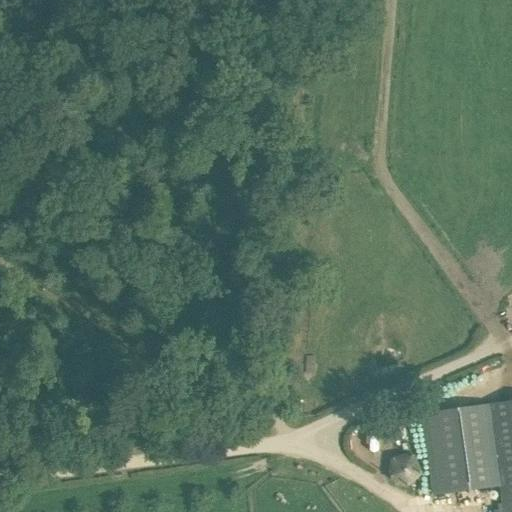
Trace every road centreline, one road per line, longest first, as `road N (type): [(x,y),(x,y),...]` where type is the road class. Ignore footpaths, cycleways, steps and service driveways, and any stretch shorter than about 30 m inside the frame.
road 1 (track): [(393,0),(384,184),(505,343)]
road 2 (track): [(279,443),(275,400),(71,310),(0,259)]
road 3 (track): [(0,481),(279,443)]
road 4 (track): [(279,443),(511,341)]
